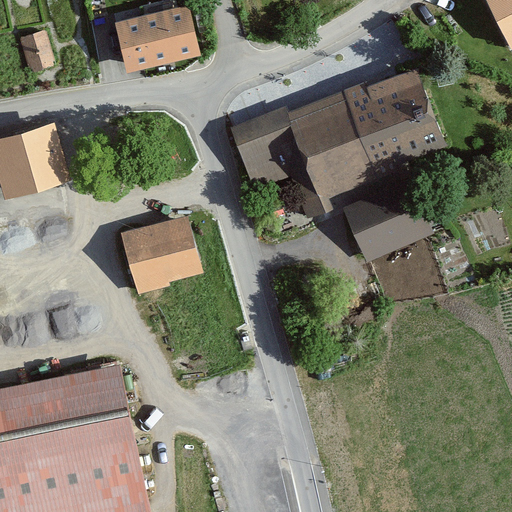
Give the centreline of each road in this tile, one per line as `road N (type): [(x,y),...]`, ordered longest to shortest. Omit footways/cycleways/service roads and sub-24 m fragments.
road 1 (unclassified): [(199,85),(318,511)]
road 2 (unclassified): [(199,85),(0,116)]
road 3 (residential): [(394,0),(239,72)]
